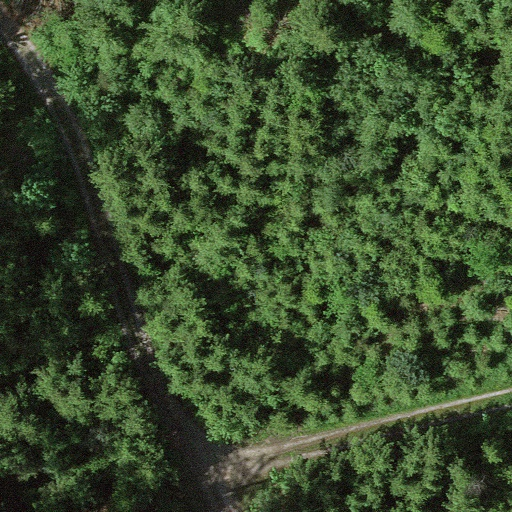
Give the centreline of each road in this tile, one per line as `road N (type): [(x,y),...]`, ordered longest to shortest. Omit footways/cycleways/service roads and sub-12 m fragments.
road 1 (track): [(229,511),(134,348),(83,167),(32,53),(0,8)]
road 2 (track): [(95,511),(204,475),(511,406)]
